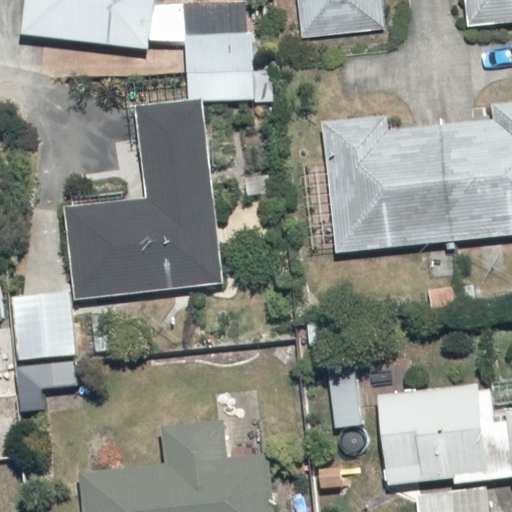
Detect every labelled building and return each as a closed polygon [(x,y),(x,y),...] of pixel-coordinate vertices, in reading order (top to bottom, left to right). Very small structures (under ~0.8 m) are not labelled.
[(35,0),(32,39),(158,50),(159,44),(196,47),(199,0),(35,0)] [(202,0),(202,101),(282,101),(282,0),(202,0)] [(398,0),(308,0),(312,38),(402,29),(398,0)] [(511,0),(471,0),(473,26),(511,22),(511,0)] [(398,113),(332,119),(344,254),(511,239),(511,105),(508,106),(509,118),(400,127),(398,113)] [(83,209),(86,293),(229,287),(222,112),(148,115),(152,206),(83,209)] [(0,245),(0,323),(10,323),(9,314),(2,245),(0,245)] [(81,290),(24,293),(27,363),(84,360),(81,290)] [(511,406),(510,407),(508,386),(389,395),(395,490),(511,481),(511,406)] [(174,463),(93,466),(94,511),(284,511),(283,454),(241,455),(240,420),(173,422),(174,463)] [(344,511),(344,483),(315,484),(315,511),(344,511)]
